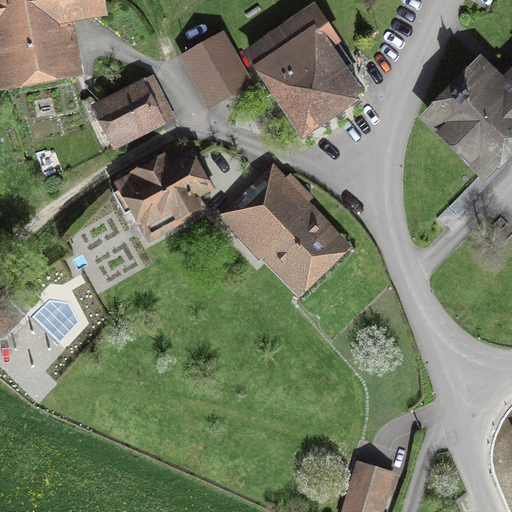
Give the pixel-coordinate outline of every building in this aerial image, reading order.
[(0,0),(0,101),(81,87),(70,25),(113,17),(109,0),(0,0)] [(352,48),(324,6),(252,53),(312,143),(377,100),(346,52),(352,48)] [(254,94),(226,42),(184,64),(212,116),(254,94)] [(511,76),(496,60),(437,117),(501,184),(511,173),(511,76)] [(169,122),(148,83),(94,111),(115,151),(169,122)] [(172,163),(119,187),(146,246),(210,216),(203,200),(221,192),(206,159),(176,172),(172,163)] [(287,184),(273,169),(220,219),(257,258),(260,256),(299,297),(349,250),(307,206),(311,199),(292,179),(287,184)] [(0,304),(0,339),(40,298),(22,282),(0,304)] [(389,511),(399,480),(359,468),(346,511),(389,511)]
